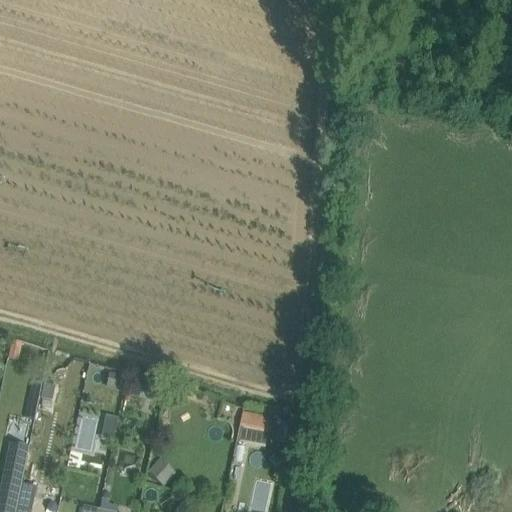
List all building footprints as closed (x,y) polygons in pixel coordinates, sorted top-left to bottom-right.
[(7,360),(17,362),(22,344),(11,342),(7,360)] [(109,374),(107,384),(120,386),(122,376),(109,374)] [(243,413),(236,442),(264,448),(271,419),(243,413)] [(10,445),(0,495),(0,511),(15,511),(19,496),(29,449),(10,445)] [(163,487),(176,474),(160,459),(148,472),(163,487)] [(15,511),(30,511),(33,499),(19,496),(15,511)] [(102,499),(99,510),(107,511),(116,511),(117,507),(108,505),(109,501),(102,499)]
